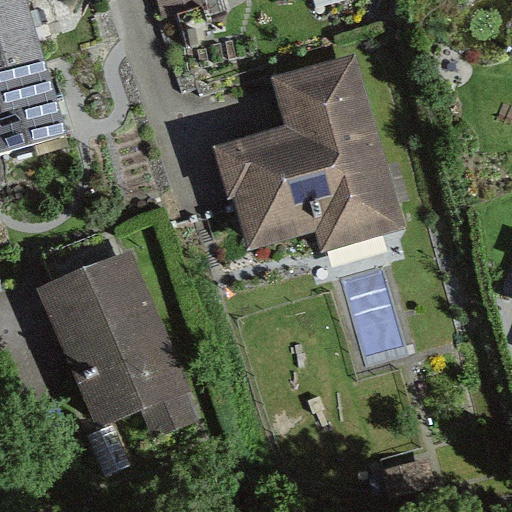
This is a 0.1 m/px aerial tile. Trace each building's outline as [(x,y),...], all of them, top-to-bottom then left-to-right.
[(0,0),(0,157),(65,138),(22,0),(0,0)] [(204,0),(162,0),(169,19),(207,7),(204,0)] [(403,234),(358,62),(269,85),(282,136),(210,154),(238,261),(312,242),(316,256),(403,234)] [(183,393),(113,230),(49,257),(62,290),(48,296),(106,427),(183,393)] [(131,469),(114,428),(88,439),(105,479),(131,469)]
